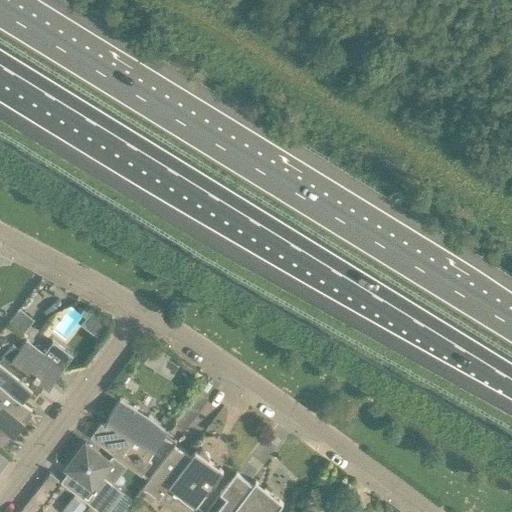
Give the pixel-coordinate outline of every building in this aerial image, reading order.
[(88,317),(92,311),(85,306),(81,312),(88,317)] [(20,309),(10,322),(14,325),(24,312),(20,309)] [(0,382),(23,400),(34,386),(31,384),(37,376),(38,377),(50,385),(63,368),(26,340),(20,347),(13,342),(0,359),(0,382)] [(0,442),(8,432),(14,436),(26,421),(20,417),(29,405),(23,400),(0,382),(0,442)] [(148,479),(175,444),(177,441),(165,432),(168,427),(120,398),(106,420),(107,420),(105,425),(101,422),(91,436),(148,479)] [(102,474),(111,461),(86,442),(67,467),(73,472),(65,482),(50,471),(49,472),(102,511),(107,511),(124,490),(102,474)] [(191,456),(175,444),(148,479),(144,485),(178,511),(192,511),(224,471),(210,460),(209,456),(207,452),(202,450),(198,451),(196,450),(191,456)] [(276,511),(284,502),(265,488),(264,489),(265,490),(263,492),(236,471),(220,493),(226,498),(215,511),(276,511)] [(62,510),(64,511),(79,511),(85,505),(74,496),(62,510)]
